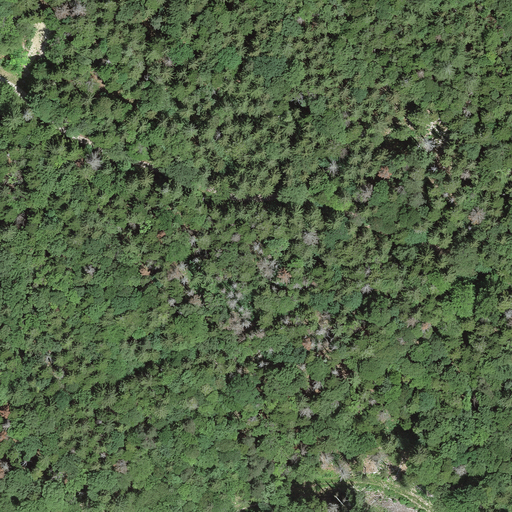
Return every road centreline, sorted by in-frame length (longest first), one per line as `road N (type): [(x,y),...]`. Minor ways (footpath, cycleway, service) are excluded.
road 1 (track): [(0,83),(76,137),(143,166),(243,201),(310,202),(511,283)]
road 2 (track): [(231,511),(343,481),(379,484),(429,511)]
